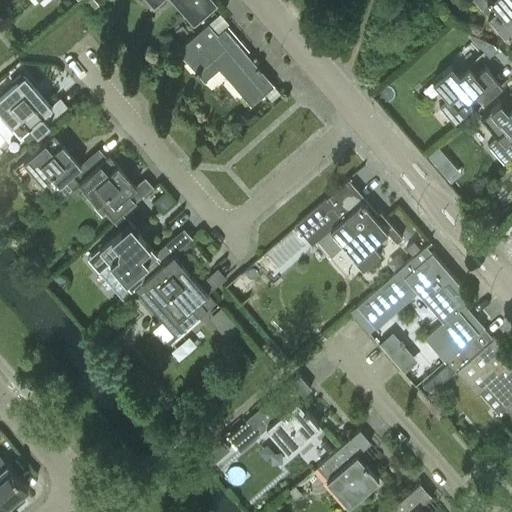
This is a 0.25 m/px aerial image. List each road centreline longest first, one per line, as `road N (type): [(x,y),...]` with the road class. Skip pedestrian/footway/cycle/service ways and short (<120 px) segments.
road 1 (residential): [(362,117),(229,228),(206,216),(81,56)]
road 2 (tertiary): [(511,288),(362,117)]
road 3 (residential): [(481,511),(333,348)]
road 4 (tertiary): [(362,117),(259,0)]
